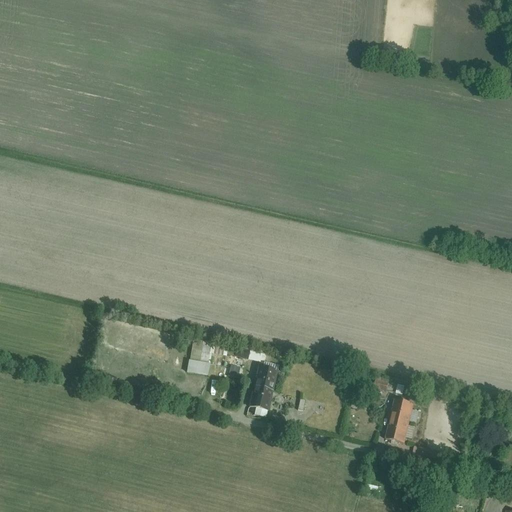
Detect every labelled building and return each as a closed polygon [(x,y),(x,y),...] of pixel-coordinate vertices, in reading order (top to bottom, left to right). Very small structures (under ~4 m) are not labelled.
[(193,338),(189,361),(209,364),(212,341),(193,338)] [(237,347),(234,358),(261,364),(263,353),(237,347)] [(187,363),(185,374),(207,378),(209,366),(187,363)] [(259,369),(250,410),(269,414),(278,374),(259,369)] [(397,403),(387,440),(405,445),(414,408),(397,403)]
